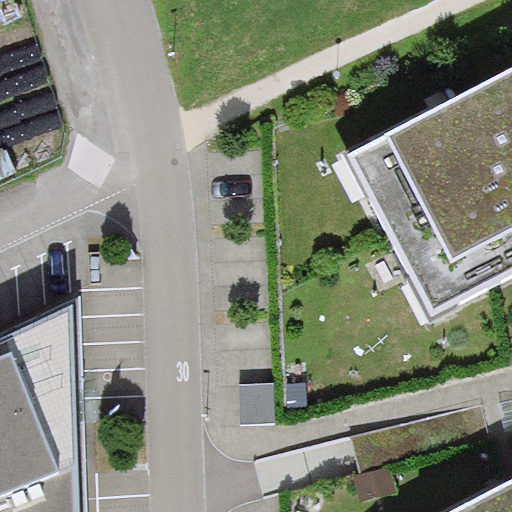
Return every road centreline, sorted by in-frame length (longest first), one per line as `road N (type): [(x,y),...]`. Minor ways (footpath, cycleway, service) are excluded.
road 1 (residential): [(189,511),(172,150),(112,0)]
road 2 (track): [(479,0),(172,150)]
